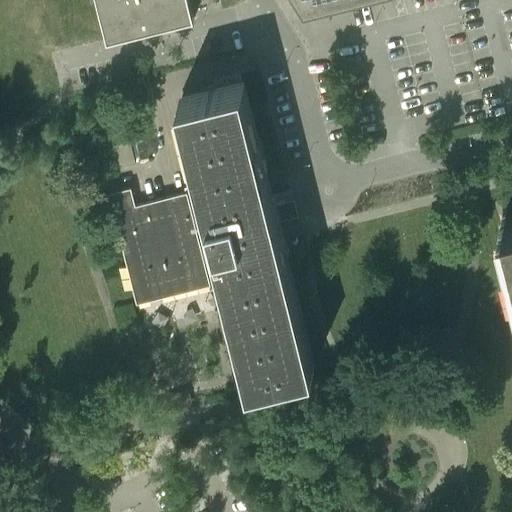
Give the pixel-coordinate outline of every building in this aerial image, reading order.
[(194,18),(189,0),(96,0),(107,40),(194,18)] [(296,0),(304,12),(352,0),(296,0)] [(283,247),(277,223),(276,220),(288,217),(283,201),(272,203),(271,198),(276,197),(274,192),(270,193),(242,81),(182,96),(205,191),(195,194),(215,278),(226,275),(252,378),(312,364),(284,252),(289,251),(288,246),(283,247)] [(136,135),(112,140),(116,165),(140,161),(136,135)] [(215,278),(195,194),(188,195),(186,185),(184,186),(186,191),(136,203),(131,185),(109,190),(137,300),(138,300),(138,297),(208,279),(208,283),(210,282),(209,279),(215,278)] [(511,204),(502,207),(511,248),(511,204)] [(188,389),(179,391),(181,403),(190,400),(188,389)]
